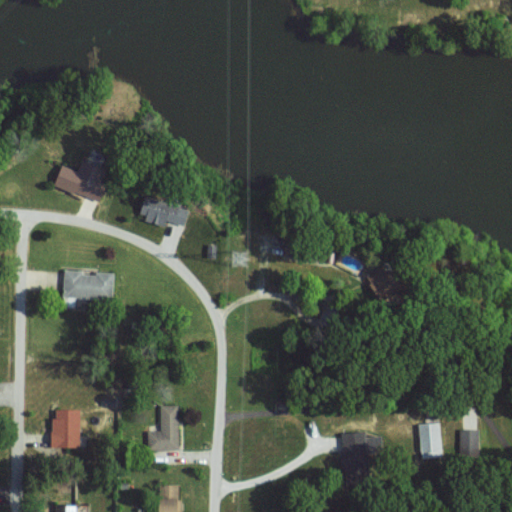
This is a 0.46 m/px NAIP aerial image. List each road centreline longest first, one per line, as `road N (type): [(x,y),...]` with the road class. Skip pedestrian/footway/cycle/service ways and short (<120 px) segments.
road 1 (residential): [(0,210),(155,243),(201,278),(221,349),(216,511)]
road 2 (residential): [(22,211),(16,511)]
